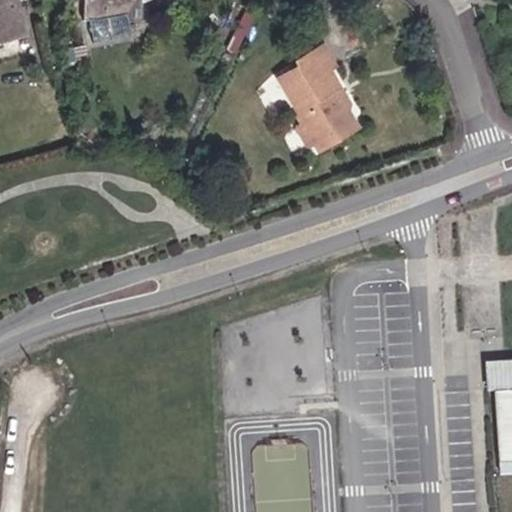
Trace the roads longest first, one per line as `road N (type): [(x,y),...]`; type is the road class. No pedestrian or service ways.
road 1 (tertiary): [(0,341),(60,310),(421,188)]
road 2 (residential): [(421,188),(435,511)]
road 3 (residential): [(492,164),(433,0)]
